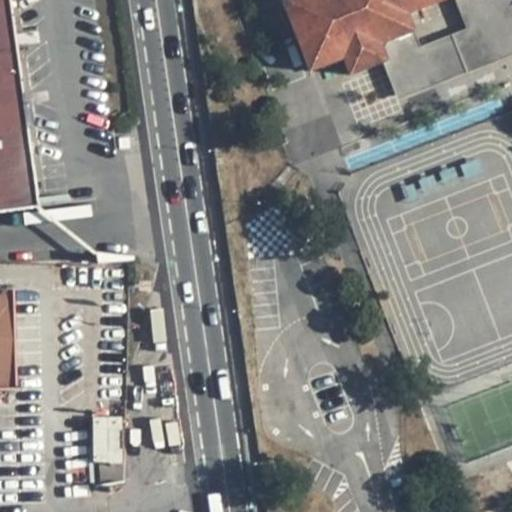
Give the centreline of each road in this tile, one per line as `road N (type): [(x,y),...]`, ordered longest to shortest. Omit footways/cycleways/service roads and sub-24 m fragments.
road 1 (primary): [(226,511),(155,0)]
road 2 (unclassified): [(386,502),(377,390),(360,353),(315,346),(294,359),(303,429),(341,469)]
road 3 (unknown): [(54,511),(53,309)]
